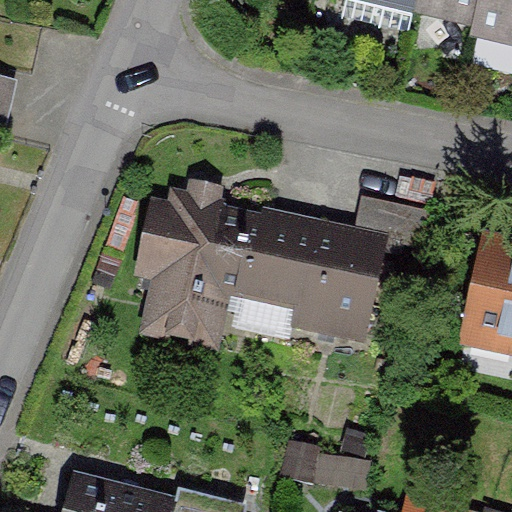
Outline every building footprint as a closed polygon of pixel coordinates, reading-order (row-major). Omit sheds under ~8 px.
[(361,0),(415,12),(417,0),(361,0)] [(417,0),(415,12),(479,28),(485,0),(417,0)] [(511,0),(485,0),(479,28),(476,39),(511,46),(511,0)] [(0,137),(3,138),(16,85),(0,81),(0,137)] [(177,215),(162,212),(149,272),(163,275),(151,331),(208,343),(219,291),(299,308),(295,325),(368,341),(389,242),(356,235),(317,227),(316,234),(220,214),(222,206),(181,197),(177,215)] [(434,215),(364,199),(356,235),(389,242),(426,251),(434,215)] [(511,245),(489,241),(466,342),(511,352),(511,245)] [(209,511),(77,479),(68,511),(209,511)] [(454,511),(413,501),(409,511),(454,511)]
